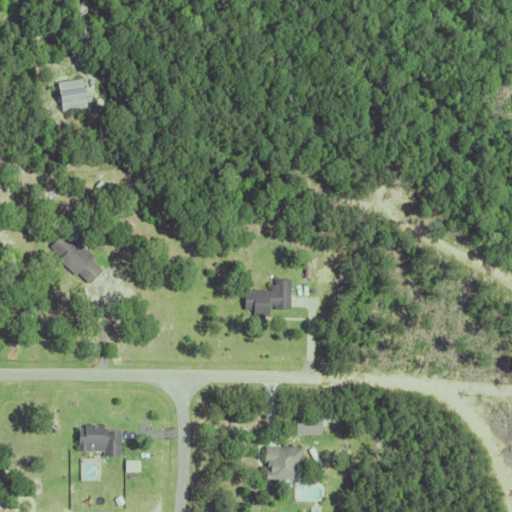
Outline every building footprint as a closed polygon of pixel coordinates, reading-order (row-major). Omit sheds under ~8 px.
[(87,89),(89,100),(83,101),(84,106),(59,110),(55,81),(80,78),(81,89),(87,89)] [(100,145),(107,144),(108,153),(101,154),(100,145)] [(92,185),(98,179),(105,186),(99,192),(92,185)] [(74,239),(92,256),(89,259),(99,269),(86,283),(76,273),(73,275),(56,258),(58,256),(47,245),(60,231),(71,242),(74,239)] [(272,308),(272,305),(266,304),(266,314),(251,314),(251,309),(241,309),(241,289),(267,289),(267,283),(272,283),(272,277),(288,277),(288,308),(272,308)] [(319,435),(320,417),(293,416),(293,434),(319,435)] [(117,456),(118,430),(101,430),(102,426),(74,425),(73,451),(101,451),(101,456),(117,456)] [(264,458),(269,458),(269,455),(263,455),(263,445),(299,445),(299,465),(293,465),(293,479),(264,479),(264,458)] [(136,461),(122,461),(122,472),(137,472),(136,461)]
